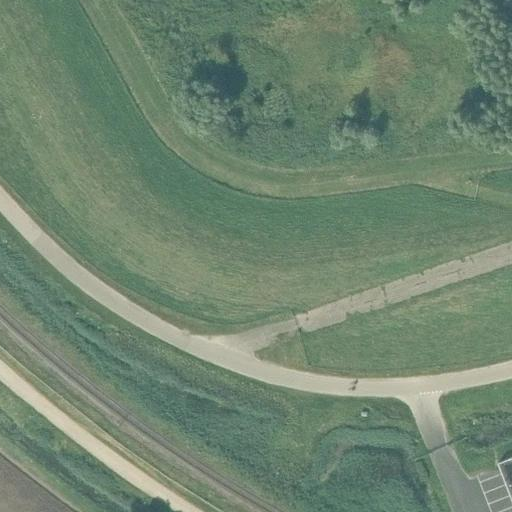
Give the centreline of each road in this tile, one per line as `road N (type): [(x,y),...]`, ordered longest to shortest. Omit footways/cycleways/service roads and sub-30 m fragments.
road 1 (tertiary): [(511,367),(413,384),(326,385),(258,372),(102,295),(0,199)]
road 2 (track): [(88,0),(159,121),(225,175),(284,188),(405,175)]
road 3 (track): [(511,201),(405,175),(511,162)]
